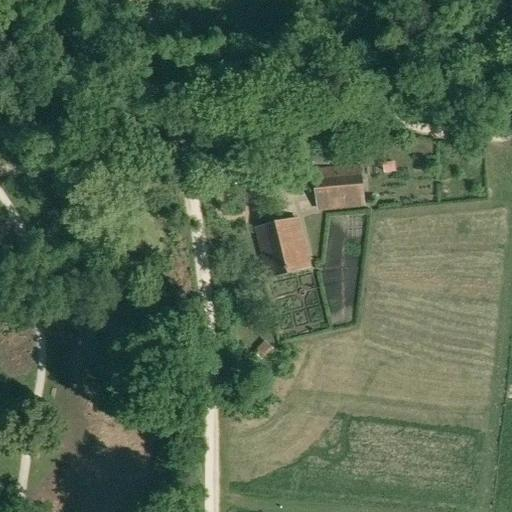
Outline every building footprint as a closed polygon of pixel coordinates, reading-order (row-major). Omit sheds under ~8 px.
[(384,164),(385,172),(395,171),(394,163),(384,164)] [(364,204),(361,166),(314,171),(318,209),(364,204)] [(310,267),(298,219),(256,229),(268,277),(310,267)] [(242,303),(248,298),(243,293),(237,298),(242,303)] [(244,314),(248,323),(258,319),(253,310),(244,314)] [(265,341),(255,353),(264,361),(275,349),(265,341)]
